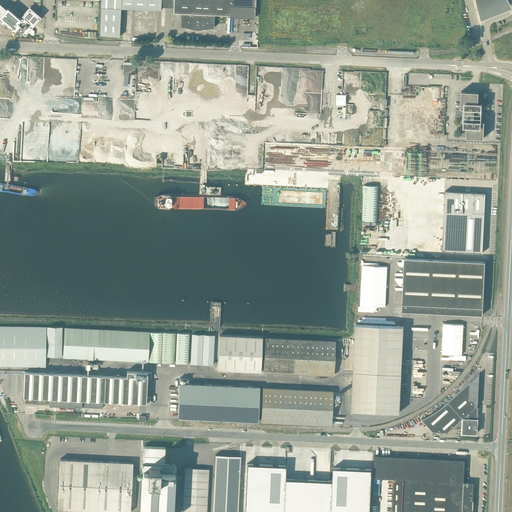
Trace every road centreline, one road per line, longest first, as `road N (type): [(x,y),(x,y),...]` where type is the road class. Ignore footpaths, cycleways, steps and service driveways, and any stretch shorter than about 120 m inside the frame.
road 1 (unclassified): [(487,66),(0,49)]
road 2 (unclassified): [(22,425),(501,448)]
road 3 (unknown): [(20,416),(12,386),(19,369),(155,367),(162,374),(160,431)]
road 4 (tertiary): [(501,448),(511,229)]
road 5 (unknown): [(473,88),(490,92),(489,140),(452,141),(451,87)]
